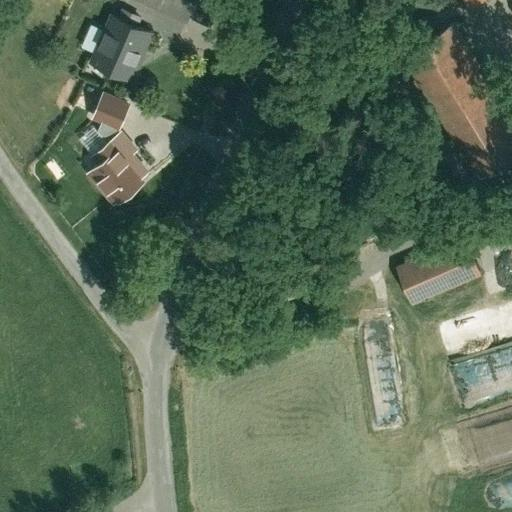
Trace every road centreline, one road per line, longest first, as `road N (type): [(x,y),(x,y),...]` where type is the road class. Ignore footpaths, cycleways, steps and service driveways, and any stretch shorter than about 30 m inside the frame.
road 1 (unclassified): [(157,358),(293,0)]
road 2 (unclassified): [(0,159),(130,334),(157,358)]
road 3 (unclassified): [(164,490),(157,358)]
